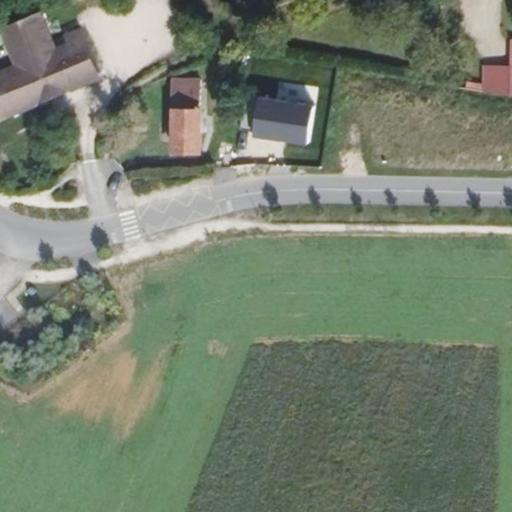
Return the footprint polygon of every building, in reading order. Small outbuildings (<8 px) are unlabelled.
[(57,47),(41,10),(1,28),(16,63),(17,65),(0,71),(0,120),(38,104),(48,100),(43,88),(56,83),(59,89),(100,72),(83,28),(65,36),(69,43),(58,48),(57,49),(57,47)] [(511,58),(511,76),(486,75),(485,91),(511,95),(511,58)] [(329,86),(331,70),(279,65),(277,80),(298,82),(308,84),(329,86)] [(59,89),(56,83),(43,88),(48,100),(71,91),(103,78),(100,72),(59,89)] [(201,99),(201,79),(173,79),(173,110),(176,110),(175,150),(200,150),(201,109),(191,109),(191,99),(201,99)] [(311,144),(317,104),(261,97),(256,137),(311,144)] [(201,109),(201,99),(191,99),(191,109),(201,109)]
